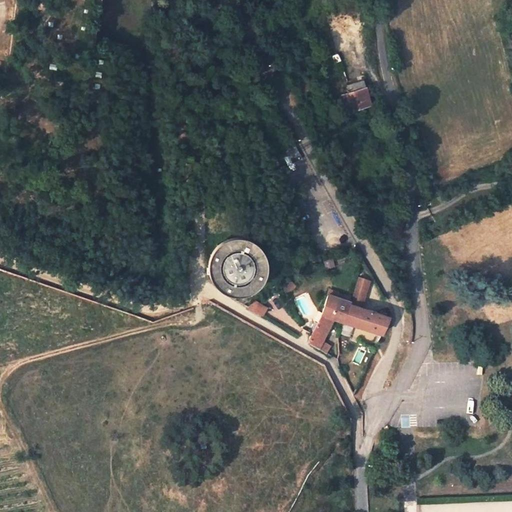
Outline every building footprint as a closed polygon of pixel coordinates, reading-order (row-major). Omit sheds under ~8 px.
[(51,0),(43,47),(92,56),(96,37),(102,0),(51,0)] [(354,8),(326,19),(338,53),(366,42),(354,8)] [(366,81),(349,86),(355,109),(356,109),(357,113),(362,111),(361,107),(371,105),(366,81)] [(334,139),(328,142),(337,158),(342,155),(334,139)] [(215,234),(235,226),(230,213),(209,221),(215,234)] [(265,254),(263,250),(260,247),(254,241),(251,239),(247,238),(243,237),(238,236),(234,237),(226,239),(222,242),(218,245),(215,249),(213,253),(211,257),(210,262),(210,266),(211,271),(212,276),(214,280),(217,283),(221,287),(224,289),(229,292),(238,293),(242,293),(247,292),(251,290),(255,288),(258,285),(261,282),(263,279),(265,275),(266,271),(267,262),(265,254)] [(369,281),(358,278),(354,292),(365,294),(369,281)] [(365,294),(354,292),(351,301),(351,304),(361,307),(365,294)] [(328,294),(327,294),(323,314),(311,337),(313,346),(319,351),(321,345),(332,318),(345,322),(351,304),(351,301),(328,294)] [(266,308),(255,301),(249,307),(262,315),(266,308)] [(361,307),(351,304),(345,322),(384,333),(391,317),(361,307)] [(360,337),(374,340),(376,334),(362,330),(360,337)] [(353,369),(343,375),(353,396),(359,383),(353,369)]
